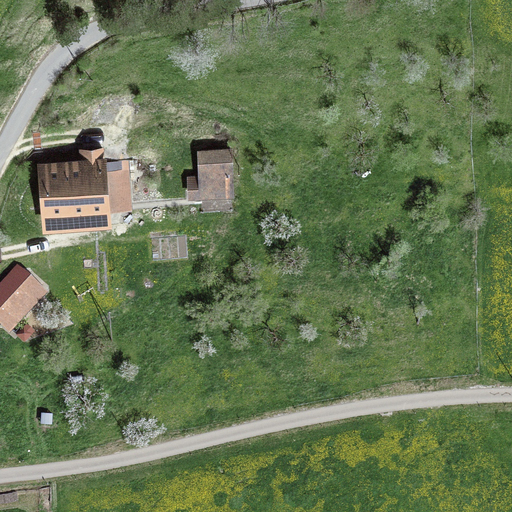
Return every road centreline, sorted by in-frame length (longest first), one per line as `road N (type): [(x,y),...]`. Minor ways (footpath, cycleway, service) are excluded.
road 1 (unclassified): [(511,398),(401,406),(0,478)]
road 2 (unclassified): [(241,0),(138,18),(82,40),(42,67),(0,149)]
